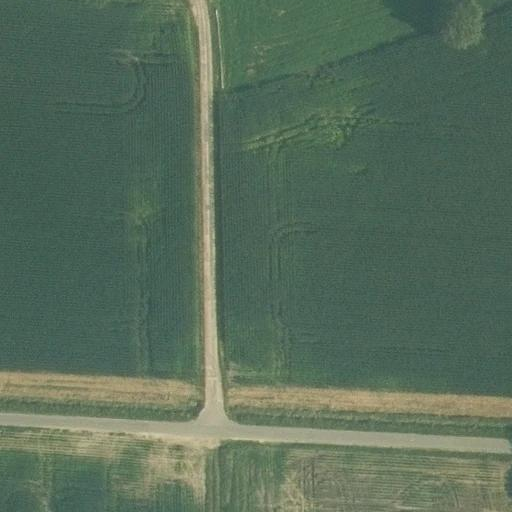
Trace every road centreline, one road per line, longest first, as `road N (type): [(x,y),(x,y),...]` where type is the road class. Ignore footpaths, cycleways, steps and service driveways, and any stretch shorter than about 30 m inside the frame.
road 1 (unclassified): [(213,428),(200,0)]
road 2 (unclassified): [(213,428),(511,446)]
road 3 (unclassified): [(0,417),(213,428)]
